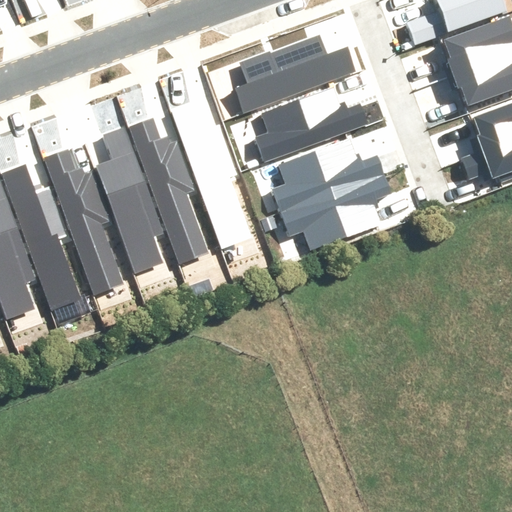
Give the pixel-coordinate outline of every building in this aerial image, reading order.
[(439,0),(442,7),(406,19),(414,42),(508,9),(505,0),(439,0)] [(511,24),(510,18),(444,42),(451,59),(448,60),(453,75),(511,53),(511,24)] [(233,87),(242,112),(353,72),(344,49),(328,55),(320,34),(239,64),(246,83),(233,87)] [(462,88),(468,106),(511,89),(511,53),(453,75),(459,89),(462,88)] [(252,138),(262,163),(372,123),(364,100),(347,106),(339,85),(258,114),(265,133),(252,138)] [(196,102),(170,112),(224,252),(254,241),(231,181),(237,179),(217,126),(213,128),(210,121),(204,123),(196,102)] [(460,158),(469,181),(490,173),(492,179),(497,177),(499,183),(511,177),(511,107),(475,122),(480,135),(477,137),(482,150),(460,158)] [(151,114),(126,124),(180,264),(210,253),(187,193),(193,191),(173,139),(169,140),(166,133),(160,136),(151,114)] [(97,165),(135,275),(165,264),(156,237),(163,235),(126,128),(104,135),(113,160),(97,165)] [(267,191),(276,216),(387,176),(378,153),(362,159),(354,138),(273,168),(280,187),(267,191)] [(68,147),(43,157),(96,297),(126,286),(103,226),(109,224),(89,171),(85,173),(83,166),(76,168),(68,147)] [(24,162),(0,170),(0,174),(52,312),(82,300),(60,241),(66,238),(46,186),(41,188),(39,181),(32,183),(24,162)] [(387,176),(276,216),(285,240),(298,236),(305,255),(386,225),(378,204),(395,198),(387,176)] [(0,302),(6,320),(36,309),(27,282),(34,280),(0,181),(0,302)]
